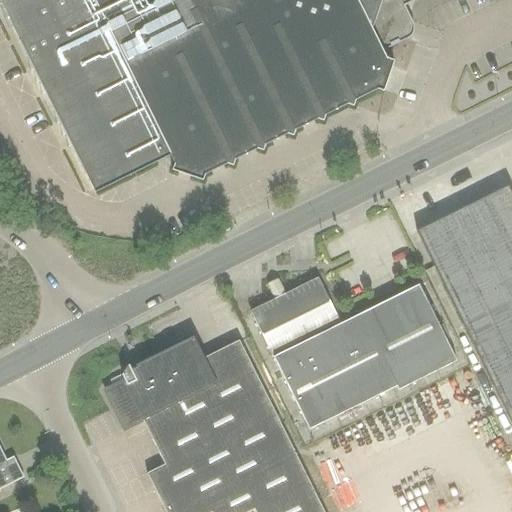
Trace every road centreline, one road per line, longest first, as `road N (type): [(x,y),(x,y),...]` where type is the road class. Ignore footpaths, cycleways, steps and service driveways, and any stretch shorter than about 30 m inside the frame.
road 1 (unclassified): [(83,335),(511,118)]
road 2 (unclassified): [(100,511),(31,360)]
road 3 (unclassified): [(83,335),(50,264),(0,222)]
